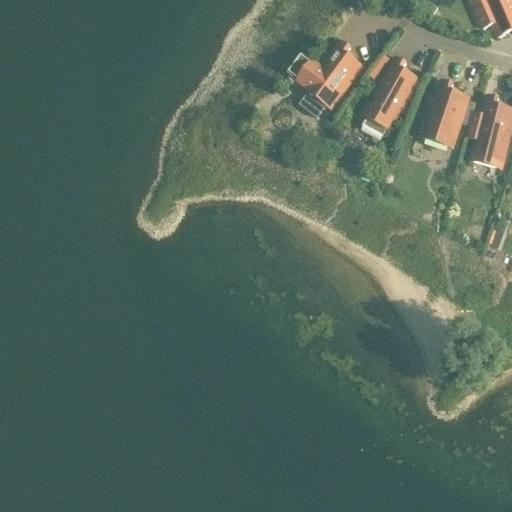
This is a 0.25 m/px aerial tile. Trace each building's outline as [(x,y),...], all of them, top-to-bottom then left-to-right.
[(511,0),(485,0),(488,7),(485,8),(498,39),(511,32),(511,0)] [(312,63),(297,82),(306,89),(304,91),(330,110),(362,67),(345,56),(350,49),(340,42),(321,69),(312,63)] [(367,101),(359,115),(367,120),(363,127),(383,138),(400,108),(403,110),(419,81),(402,71),(406,64),(395,59),(373,97),(377,99),(374,105),(367,101)] [(453,85),(441,81),(422,139),(452,150),(469,99),(450,93),(453,85)] [(501,170),(503,163),(511,126),(511,110),(496,107),(498,99),(487,96),(482,116),(474,114),(467,140),(475,142),(472,155),(470,162),(501,170)]
